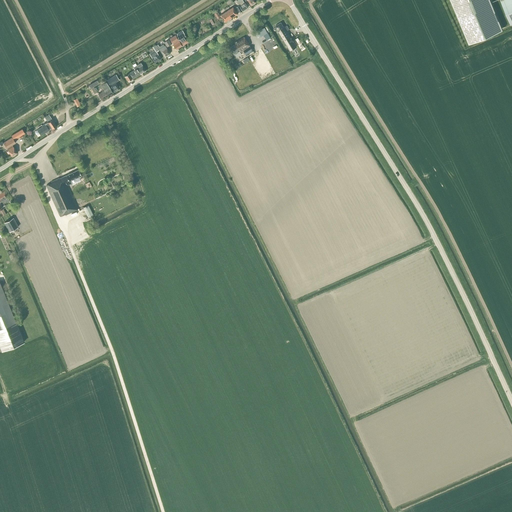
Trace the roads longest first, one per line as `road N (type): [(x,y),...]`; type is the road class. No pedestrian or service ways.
road 1 (tertiary): [(511,401),(421,213),(288,0)]
road 2 (unclassified): [(0,169),(270,0)]
